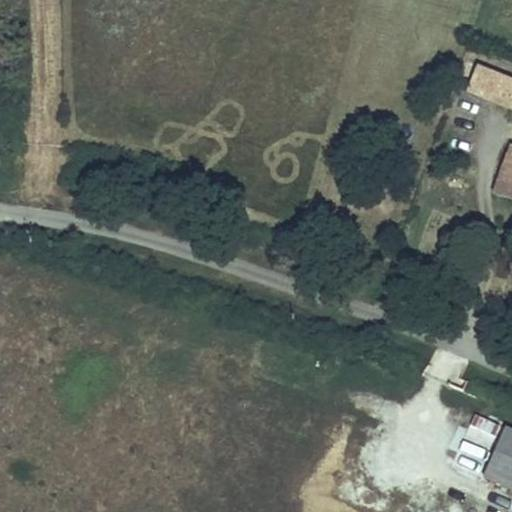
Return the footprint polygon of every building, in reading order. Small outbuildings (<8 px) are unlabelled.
[(511,77),(481,66),(471,93),(511,108),(511,77)] [(511,168),(510,168),(499,197),(511,202),(511,168)] [(441,353),(437,377),(461,381),(466,357),(441,353)] [(475,420),(472,434),(490,438),(493,424),(475,420)] [(456,464),(478,477),(491,455),(469,442),(456,464)] [(511,445),(502,442),(483,492),(511,503),(511,445)]
